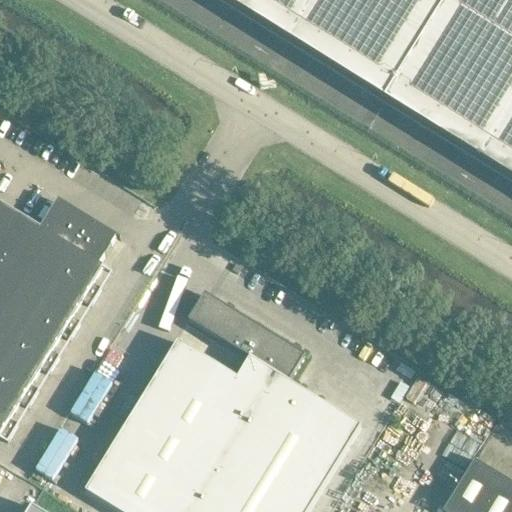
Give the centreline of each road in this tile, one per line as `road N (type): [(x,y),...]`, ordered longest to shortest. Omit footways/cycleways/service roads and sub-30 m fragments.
road 1 (unclassified): [(511,268),(79,0)]
road 2 (unknown): [(250,105),(25,460)]
